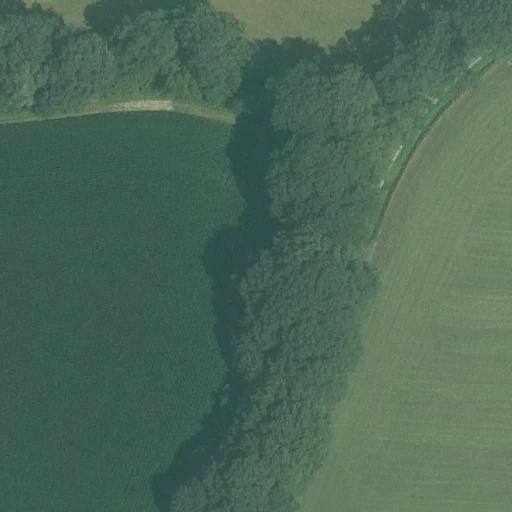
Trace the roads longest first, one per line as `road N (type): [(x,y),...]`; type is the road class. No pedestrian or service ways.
road 1 (unclassified): [(249,511),(374,192),(415,121),(511,32)]
road 2 (track): [(0,112),(144,95),(200,98),(261,117),(374,192)]
